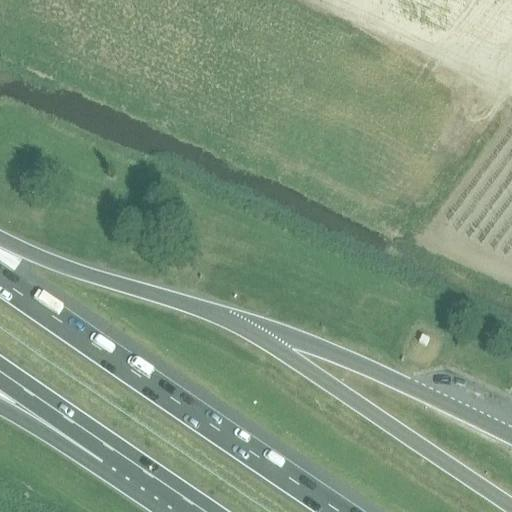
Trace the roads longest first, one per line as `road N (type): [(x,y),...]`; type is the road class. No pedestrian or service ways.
road 1 (motorway): [(337,511),(0,280)]
road 2 (motorway): [(245,325),(0,241)]
road 3 (motorway): [(0,372),(111,450)]
road 4 (motorway): [(0,404),(111,450)]
